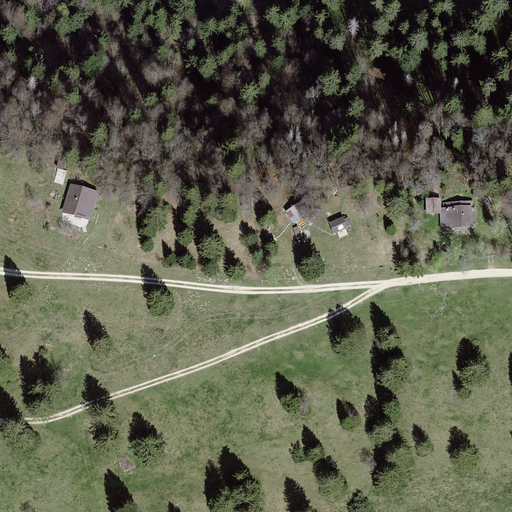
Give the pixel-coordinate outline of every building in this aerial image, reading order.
[(69,185),(63,209),(83,215),(87,201),(91,203),(94,192),(69,185)] [(249,198),(241,199),(243,209),(250,208),(249,198)] [(305,200),(288,210),(292,218),(296,216),(297,218),(305,213),(304,211),(310,207),(305,200)] [(438,201),(428,201),(428,210),(438,209),(438,201)] [(442,208),(442,223),(476,222),(475,207),(473,207),(473,202),(444,203),(444,208),(442,208)] [(341,215),(332,218),(336,231),(346,227),(345,226),(350,224),(348,218),(343,219),(341,215)]
